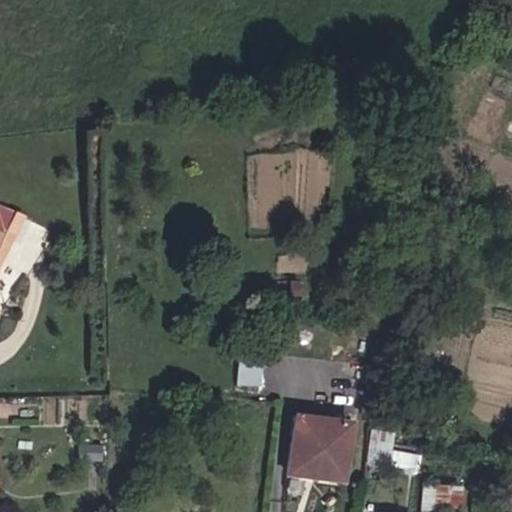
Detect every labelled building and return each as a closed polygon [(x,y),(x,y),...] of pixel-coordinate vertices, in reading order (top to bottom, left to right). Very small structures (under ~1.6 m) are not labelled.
[(0,256),(18,217),(0,208),(0,235),(0,236),(0,256)] [(340,469),(346,422),(291,416),(284,474),(305,476),(307,466),(340,469)] [(369,429),(367,458),(387,459),(390,431),(369,429)] [(339,480),(340,469),(307,466),(305,476),(339,480)] [(455,511),(456,487),(420,486),(418,511),(455,511)]
